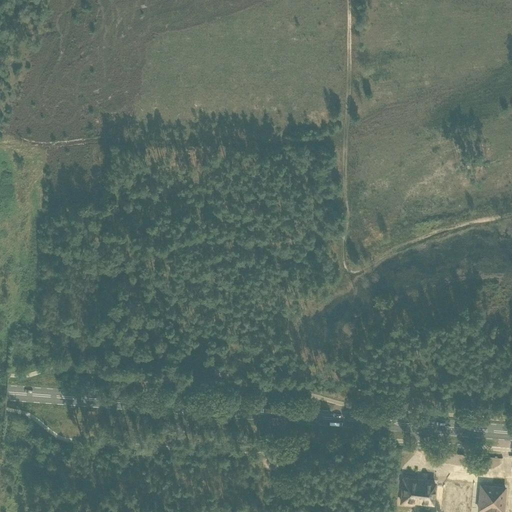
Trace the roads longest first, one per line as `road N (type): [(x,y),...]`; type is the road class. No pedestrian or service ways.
road 1 (primary): [(511,433),(0,392)]
road 2 (track): [(511,214),(422,237),(350,275),(341,254),(349,0)]
road 3 (unknown): [(105,145),(348,133)]
